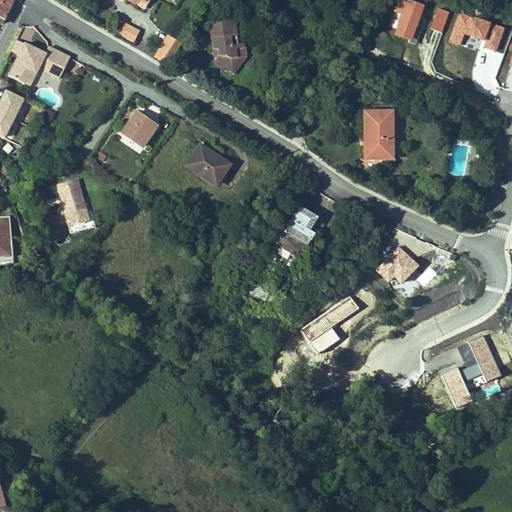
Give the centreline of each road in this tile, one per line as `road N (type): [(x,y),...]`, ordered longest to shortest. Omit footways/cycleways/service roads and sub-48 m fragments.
road 1 (residential): [(46,0),(294,144),(366,201),(489,255)]
road 2 (residential): [(20,0),(175,99)]
road 3 (residential): [(489,255),(494,292),(408,343),(396,366)]
